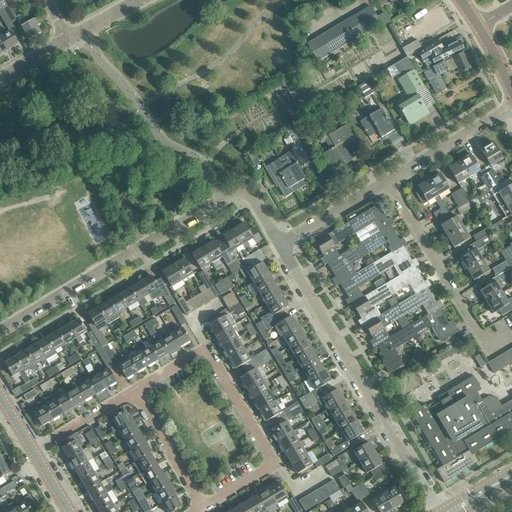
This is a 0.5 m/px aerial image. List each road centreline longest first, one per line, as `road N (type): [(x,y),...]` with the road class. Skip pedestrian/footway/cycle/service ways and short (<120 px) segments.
road 1 (residential): [(0,329),(230,193),(247,194),(281,243)]
road 2 (residential): [(436,511),(281,243)]
road 3 (residential): [(511,334),(485,347),(386,180)]
road 4 (residential): [(203,508),(275,467),(205,349)]
road 5 (residential): [(386,180),(511,109)]
road 6 (residential): [(203,508),(131,392)]
road 7 (residential): [(281,243),(386,180)]
